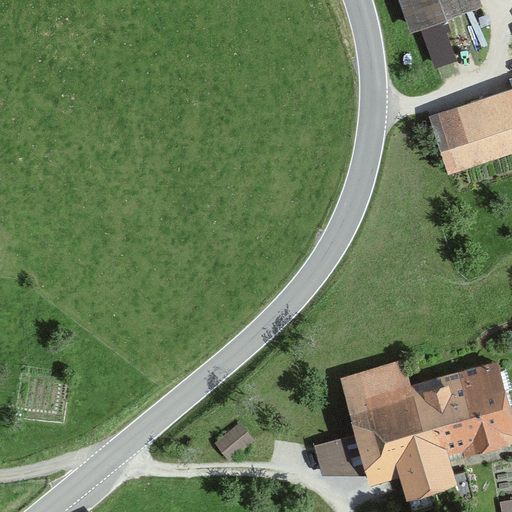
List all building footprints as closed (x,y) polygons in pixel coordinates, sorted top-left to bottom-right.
[(404,0),(413,25),(476,3),(475,0),(404,0)] [(437,65),(461,57),(448,15),(423,23),(437,65)] [(511,102),(435,128),(449,168),(511,146),(511,102)] [(466,439),(467,442),(508,430),(490,367),(451,379),(454,388),(415,399),(403,361),(346,376),(372,473),(386,469),(388,474),(402,470),(414,509),(431,504),(429,483),(450,477),(456,498),(459,497),(460,503),(473,499),(465,473),(453,477),(452,474),(450,474),(442,446),(466,439)] [(220,442),(231,454),(251,438),(240,425),(220,442)]
